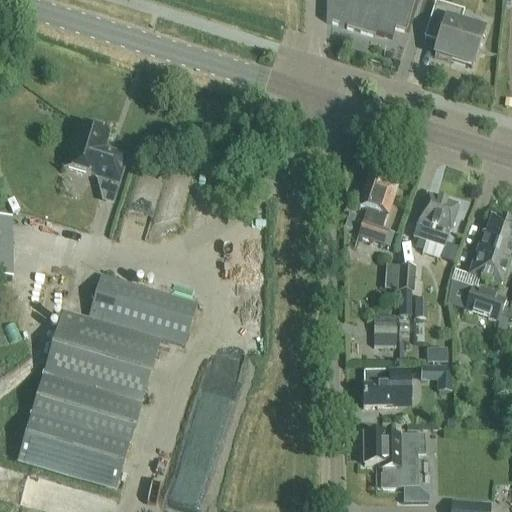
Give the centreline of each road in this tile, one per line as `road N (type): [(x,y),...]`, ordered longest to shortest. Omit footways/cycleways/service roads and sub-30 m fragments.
road 1 (unclassified): [(331,511),(333,103)]
road 2 (tertiary): [(333,103),(2,0)]
road 3 (tertiary): [(511,160),(333,103)]
